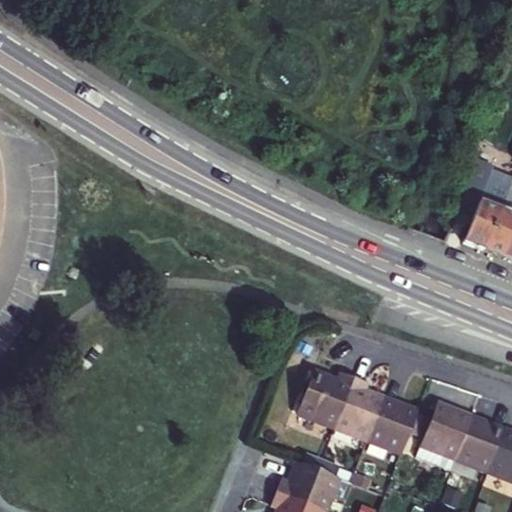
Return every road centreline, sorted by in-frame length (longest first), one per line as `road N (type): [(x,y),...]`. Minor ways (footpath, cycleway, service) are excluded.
road 1 (primary): [(511,303),(219,179),(0,42)]
road 2 (primary): [(0,76),(166,177),(358,270),(511,332)]
road 3 (residential): [(352,344),(511,397)]
